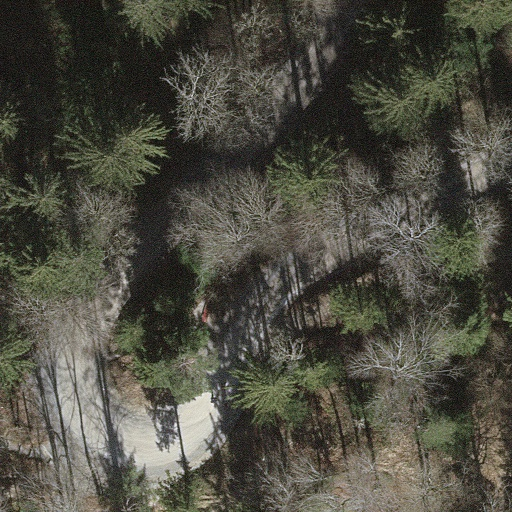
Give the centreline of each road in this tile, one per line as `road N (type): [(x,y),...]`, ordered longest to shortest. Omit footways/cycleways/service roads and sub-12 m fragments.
road 1 (unclassified): [(354,0),(304,79),(96,315),(81,369),(89,407),(106,432),(140,443),(182,430),(278,289),(348,241),(511,160)]
road 2 (track): [(235,352),(444,266),(511,249)]
road 3 (track): [(511,311),(428,383),(411,418),(413,443),(426,461),(511,491)]
